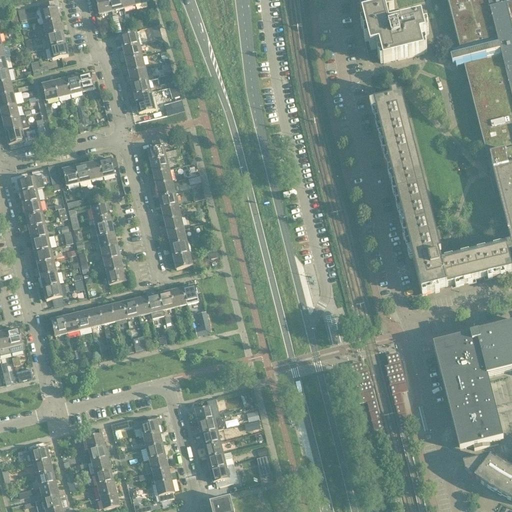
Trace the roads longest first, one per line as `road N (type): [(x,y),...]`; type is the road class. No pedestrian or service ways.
road 1 (secondary): [(186,0),(230,118),(330,511)]
road 2 (secondary): [(354,511),(250,84),(241,0)]
road 3 (unclassified): [(408,322),(344,80),(335,0)]
road 4 (residential): [(53,413),(0,197)]
road 5 (residential): [(123,140),(80,0)]
road 6 (residential): [(158,282),(123,140)]
road 7 (unclassified): [(444,463),(408,322)]
road 8 (residential): [(198,511),(167,385)]
road 9 (residential): [(0,169),(123,140)]
